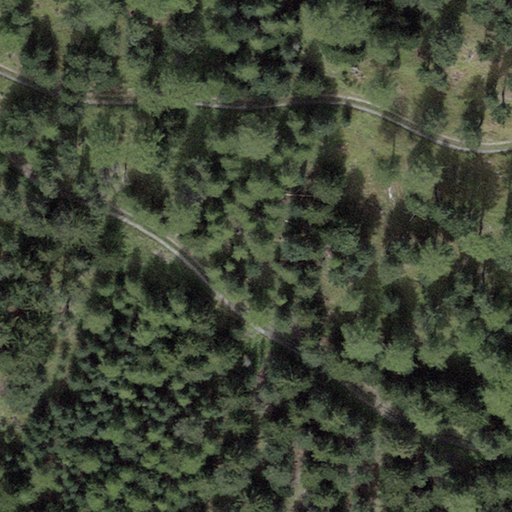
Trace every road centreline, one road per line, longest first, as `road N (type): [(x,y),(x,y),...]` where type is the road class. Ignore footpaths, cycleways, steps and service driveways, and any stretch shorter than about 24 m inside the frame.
road 1 (track): [(511,449),(433,424),(346,372),(169,245),(24,162),(0,140)]
road 2 (track): [(0,68),(142,99),(355,98),(485,139),(511,138)]
